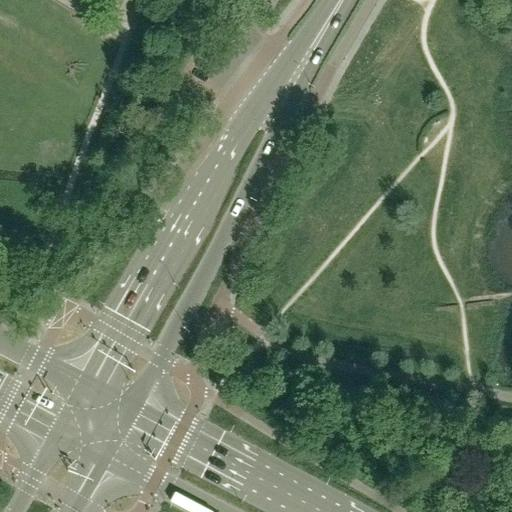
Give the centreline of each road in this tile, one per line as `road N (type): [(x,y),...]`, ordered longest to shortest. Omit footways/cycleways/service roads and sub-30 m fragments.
road 1 (secondary): [(274,80),(77,386)]
road 2 (secondary): [(125,412),(183,318),(295,91)]
road 3 (secondary): [(319,511),(125,412)]
